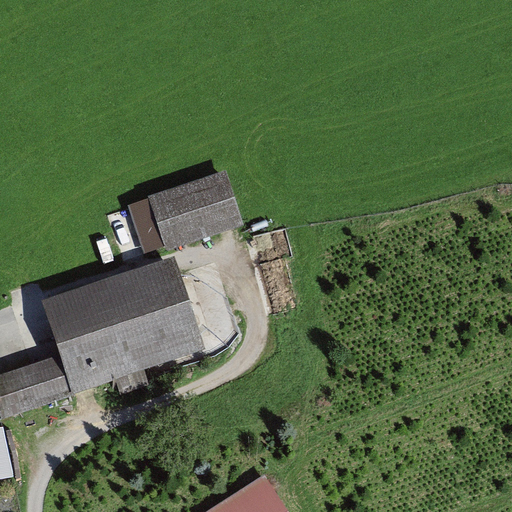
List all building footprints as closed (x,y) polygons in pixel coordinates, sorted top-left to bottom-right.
[(235,176),(163,196),(179,250),(251,230),(235,176)] [(0,367),(0,421),(216,356),(189,266),(56,306),(72,358),(3,379),(0,367)] [(0,431),(0,483),(14,480),(4,431),(0,431)] [(297,511),(277,481),(227,511),(297,511)] [(0,500),(0,511),(17,511),(14,497),(0,500)]
